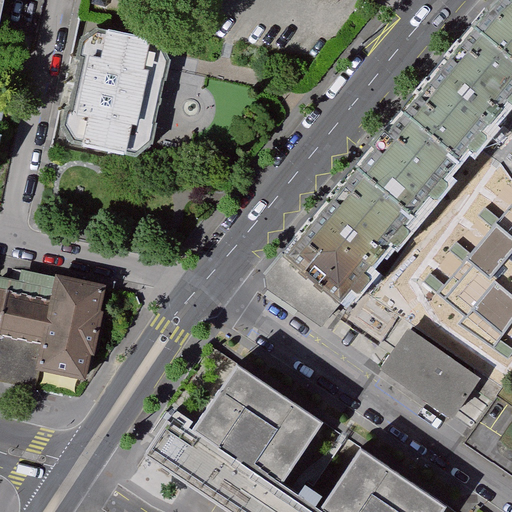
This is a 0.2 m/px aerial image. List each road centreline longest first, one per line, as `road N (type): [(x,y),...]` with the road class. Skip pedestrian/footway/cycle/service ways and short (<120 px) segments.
road 1 (secondary): [(449,0),(202,289)]
road 2 (residential): [(511,493),(228,297),(202,289)]
road 3 (secondary): [(202,289),(78,477)]
road 4 (residential): [(202,289),(7,238)]
road 5 (residential): [(7,238),(41,83)]
